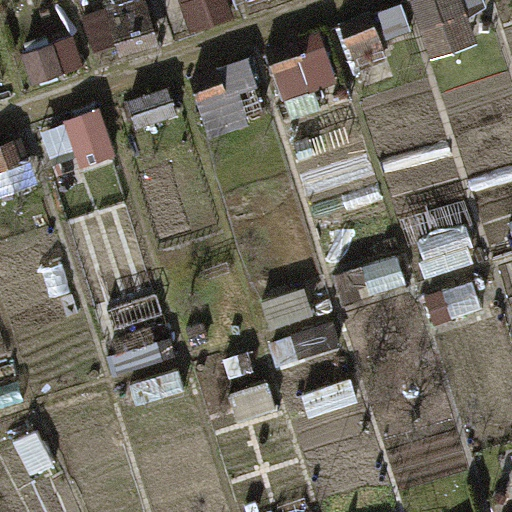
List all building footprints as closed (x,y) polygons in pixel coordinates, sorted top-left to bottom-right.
[(157,0),(116,0),(107,3),(124,55),(170,40),(157,0)] [(187,0),(201,32),(241,15),(234,0),(187,0)] [(466,0),(415,0),(429,42),(475,27),(466,0)] [(374,7),(340,18),(355,64),(389,52),(374,7)] [(82,28),(40,42),(50,71),(92,57),(82,28)] [(299,33),(266,44),(282,90),(314,79),(299,33)] [(225,59),(191,70),(207,117),(240,106),(225,59)] [(173,81),(131,95),(142,127),(183,113),(173,81)] [(105,104),(48,123),(62,166),(119,148),(105,104)] [(29,126),(0,135),(0,164),(38,152),(29,126)] [(511,216),(491,223),(501,253),(511,249),(511,216)] [(491,261),(447,275),(455,298),(499,284),(491,261)] [(362,264),(338,272),(345,295),(370,287),(362,264)] [(317,269),(269,285),(278,312),(326,297),(317,269)] [(341,311),(270,334),(277,355),(348,332),(341,311)] [(167,322),(110,340),(120,371),(177,352),(167,322)] [(253,339),(226,348),(233,370),(260,361),(253,339)] [(109,419),(63,443),(76,467),(122,443),(109,419)] [(30,426),(0,440),(0,469),(41,450),(30,426)]
